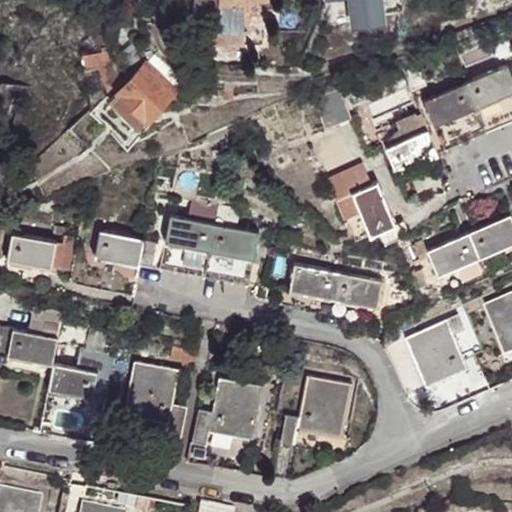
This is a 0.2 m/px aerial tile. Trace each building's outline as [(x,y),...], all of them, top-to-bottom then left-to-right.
[(350,0),(353,19),(383,16),(381,0),(350,0)] [(243,6),(219,5),(219,18),(242,19),(243,6)] [(117,92),(121,88),(106,48),(79,54),(83,71),(96,68),(108,95),(70,130),(88,149),(121,114),(108,102),(117,92)] [(152,56),(145,62),(173,91),(182,83),(152,56)] [(145,62),(121,88),(117,92),(145,120),(173,91),(145,62)] [(425,99),(434,124),(475,107),(511,91),(511,78),(507,66),(425,99)] [(210,100),(209,90),(209,86),(185,86),(185,100),(210,100)] [(511,91),(475,107),(434,124),(446,150),(511,122),(511,91)] [(117,92),(108,102),(121,114),(136,128),(145,120),(117,92)] [(394,144),(426,130),(420,117),(389,130),(394,144)] [(426,130),(394,144),(386,148),(396,171),(438,153),(426,130)] [(379,229),(394,221),(377,181),(352,193),(371,232),(379,229)] [(468,232),(479,256),(511,241),(511,217),(510,214),(468,232)] [(171,216),(166,240),(210,249),(253,257),(257,233),(171,216)] [(403,219),(394,221),(379,229),(384,241),(407,232),(403,219)] [(95,255),(140,264),(144,238),(99,230),(95,255)] [(438,273),(479,256),(468,232),(428,249),(438,273)] [(12,234),(8,259),(50,267),(55,242),(12,234)] [(144,238),(140,264),(150,265),(155,241),(144,238)] [(210,249),(166,240),(161,267),(247,285),(253,257),(210,249)] [(295,262),(290,289),(376,307),(381,280),(295,262)] [(511,291),(485,303),(505,352),(511,348),(511,291)] [(458,316),(447,320),(454,336),(465,332),(458,316)] [(454,336),(447,320),(405,338),(426,386),(467,368),(460,351),(454,336)] [(15,335),(16,329),(0,326),(0,361),(7,363),(11,355),(15,335)] [(11,355),(52,363),(57,339),(16,329),(15,335),(11,355)] [(460,351),(467,368),(473,382),(485,377),(471,346),(460,351)] [(189,364),(194,365),(196,355),(170,350),(169,361),(189,364)] [(47,388),(92,398),(96,381),(97,372),(52,363),(47,388)] [(96,381),(92,398),(105,400),(112,364),(98,363),(97,372),(96,381)] [(157,420),(168,423),(172,404),(178,371),(135,363),(126,414),(157,420)] [(301,417),(298,428),(341,436),(352,385),(307,377),(301,417)] [(211,431),(220,433),(252,438),(262,387),(220,379),(213,412),(211,431)] [(172,404),(168,423),(165,437),(180,440),(186,407),(172,404)] [(192,442),(207,446),(211,431),(213,412),(198,410),(192,442)] [(295,444),(298,428),(301,417),(287,413),(281,441),(295,444)] [(217,447),(220,433),(211,431),(207,446),(217,447)] [(180,440),(165,437),(161,455),(176,457),(180,440)] [(0,511),(37,511),(41,496),(0,486),(0,511)] [(201,503),(199,511),(236,511),(236,510),(201,503)]
